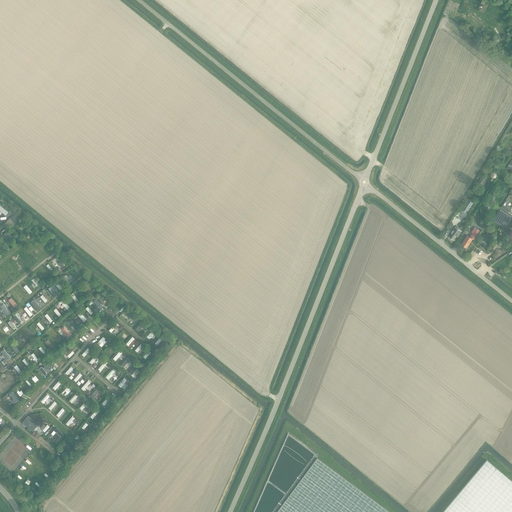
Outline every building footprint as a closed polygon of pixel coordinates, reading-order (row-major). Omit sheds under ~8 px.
[(481,178),(477,184),(483,187),(487,181),(481,178)] [(467,203),(462,210),(466,213),(473,202),(469,199),(469,200),(467,203)] [(511,209),(504,204),(501,207),(509,212),(511,209)] [(493,220),(506,228),(511,217),(511,215),(500,209),(493,220)] [(461,234),(462,233),(461,233),(462,231),(455,227),(449,236),(454,240),(457,236),(458,237),(460,233),(461,234)] [(467,235),(463,242),(461,244),(467,248),(473,239),(474,240),(479,231),(475,228),(472,232),(473,233),(470,237),(467,235)] [(4,240),(12,231),(10,229),(1,237),(4,240)] [(32,248),(37,255),(40,253),(35,246),(32,248)] [(62,267),(67,263),(62,257),(57,261),(62,267)] [(20,258),(17,260),(23,268),(26,266),(20,258)] [(7,280),(9,278),(4,271),(1,273),(7,280)] [(24,286),(30,294),(32,292),(27,284),(24,286)] [(48,289),(53,298),(57,296),(51,287),(48,289)] [(14,307),(18,304),(12,297),(9,300),(14,307)] [(34,299),(31,303),(39,310),(42,307),(34,299)] [(67,309),(70,307),(63,299),(60,301),(67,309)] [(98,306),(94,309),(97,313),(103,308),(96,299),(94,301),(98,306)] [(4,303),(1,306),(8,315),(11,312),(4,303)] [(27,306),(24,308),(30,316),(33,314),(27,306)] [(135,321),(138,318),(129,311),(126,314),(135,321)] [(81,312),(78,314),(84,322),(87,320),(81,312)] [(51,322),(53,320),(47,313),(45,315),(51,322)] [(72,319),(68,322),(75,330),(78,327),(72,319)] [(142,322),(136,329),(139,331),(145,324),(142,322)] [(2,328),(7,334),(11,331),(6,325),(2,328)] [(62,328),(68,336),(71,334),(65,325),(62,328)] [(147,337),(149,338),(155,331),(153,330),(147,337)] [(19,338),(25,344),(28,342),(22,335),(19,338)] [(133,336),(126,343),(129,345),(135,338),(133,336)] [(107,341),(103,337),(97,343),(102,347),(107,341)] [(49,338),(45,342),(52,349),(56,345),(49,338)] [(65,352),(68,355),(76,346),(73,343),(65,352)] [(116,361),(123,353),(120,350),(113,358),(116,361)] [(92,363),(98,357),(96,355),(90,361),(92,363)] [(127,357),(121,365),(124,367),(130,360),(127,357)] [(137,368),(140,370),(141,368),(136,363),(129,372),(132,375),(137,368)] [(17,364),(14,366),(20,374),(23,372),(17,364)] [(39,371),(47,374),(50,365),(46,364),(44,367),(41,366),(39,371)] [(113,369),(106,376),(109,379),(116,372),(113,369)] [(74,379),(76,381),(82,375),(80,372),(74,379)] [(123,389),(130,382),(125,377),(118,384),(123,389)] [(56,390),(62,381),(59,379),(53,388),(56,390)] [(84,390),(91,383),(88,380),(81,388),(84,390)] [(72,390),(68,386),(62,393),(65,396),(72,390)] [(91,395),(95,399),(102,392),(97,388),(91,395)] [(9,394),(15,403),(19,399),(13,391),(9,394)] [(72,403),(79,395),(77,393),(70,400),(72,403)] [(47,394),(41,400),(44,402),(50,396),(47,394)] [(52,411),(59,404),(55,401),(49,407),(52,411)] [(57,415),(61,418),(66,410),(62,408),(57,415)] [(97,409),(90,416),(93,418),(99,411),(97,409)] [(23,423),(32,431),(38,424),(28,416),(23,423)] [(66,423),(68,425),(75,418),(73,416),(66,423)] [(86,422),(79,430),(84,435),(92,427),(86,422)] [(44,423),(40,427),(45,431),(49,427),(44,423)] [(56,437),(54,440),(58,443),(64,433),(56,427),(52,433),(56,437)] [(68,451),(73,447),(68,442),(63,447),(68,451)] [(389,511),(317,458),(277,511),(389,511)] [(443,511),(511,511),(511,481),(487,461),(443,511)]
